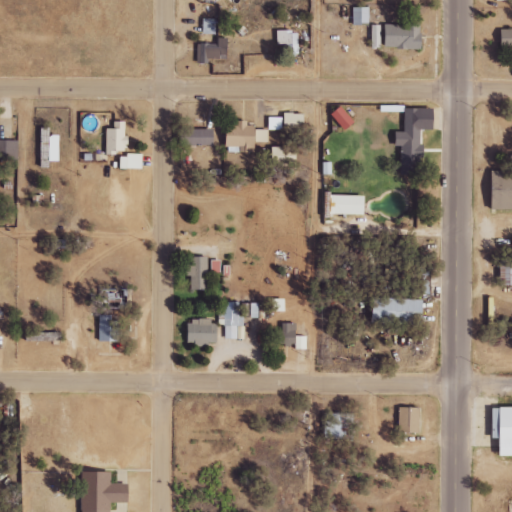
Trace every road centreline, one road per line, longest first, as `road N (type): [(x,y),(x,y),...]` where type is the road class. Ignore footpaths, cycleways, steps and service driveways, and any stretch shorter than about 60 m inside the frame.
road 1 (residential): [(511,91),(0,87)]
road 2 (secondary): [(455,511),(457,0)]
road 3 (residential): [(163,511),(165,0)]
road 4 (residential): [(511,382),(0,380)]
